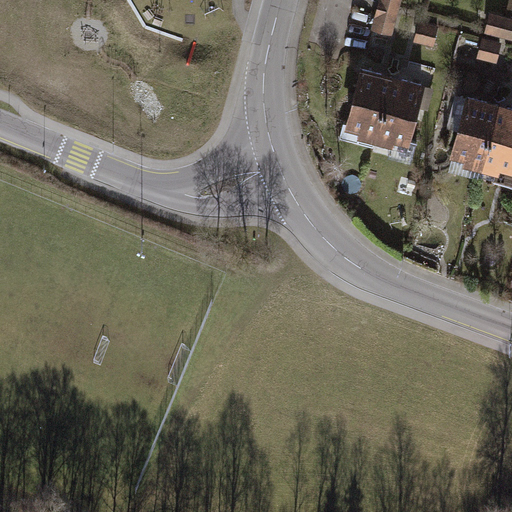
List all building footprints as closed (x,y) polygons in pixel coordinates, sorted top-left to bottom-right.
[(511,16),(494,12),(489,32),(511,38),(511,16)] [(420,23),(418,44),(440,46),(442,24),(420,23)] [(482,59),(503,61),(505,41),(484,39),(482,59)] [(362,61),(343,122),(411,143),(430,83),(403,74),(388,69),(362,61)] [(467,87),(448,148),(511,167),(511,101),(504,99),(490,95),(467,87)]
